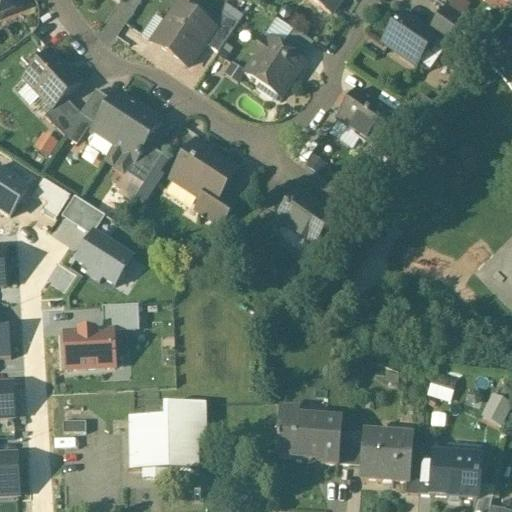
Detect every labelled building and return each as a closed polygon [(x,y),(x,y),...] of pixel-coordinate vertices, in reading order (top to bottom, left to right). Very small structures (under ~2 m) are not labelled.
[(19,0),(8,0),(0,3),(0,11),(2,17),(23,9),(19,0)] [(303,0),(327,17),(338,0),(303,0)] [(212,30),(179,7),(155,42),(145,35),(143,39),(187,69),(203,46),(213,31),(212,30)] [(470,27),(446,10),(429,35),(435,39),(435,40),(453,53),(470,27)] [(238,26),(222,15),(212,30),(213,31),(203,46),(218,56),(238,26)] [(429,35),(403,17),(383,46),(416,69),(416,68),(430,47),(435,40),(435,39),(429,35)] [(491,18),(479,18),(479,33),(491,33),(491,18)] [(310,43),(289,29),(276,49),(297,63),(310,43)] [(276,49),(262,39),(249,58),(253,61),(242,78),(277,102),(301,66),(276,49)] [(430,47),(416,68),(424,74),(430,73),(442,55),(430,47)] [(511,50),(491,71),(511,92),(511,50)] [(81,85),(51,53),(22,80),(52,112),(65,100),(81,85)] [(388,113),(357,92),(336,123),(367,144),(388,113)] [(112,104),(96,93),(80,117),(90,124),(96,128),(112,104)] [(96,128),(92,135),(93,136),(113,149),(139,110),(118,96),(112,104),(96,128)] [(80,117),(65,100),(52,112),(44,119),(55,130),(65,140),(65,139),(80,117)] [(106,159),(104,162),(106,164),(106,163),(125,175),(133,163),(135,164),(146,147),(151,138),(152,139),(161,124),(139,110),(113,149),(106,159)] [(80,117),(65,139),(76,146),(90,124),(80,117)] [(113,149),(93,136),(88,143),(89,148),(106,159),(113,149)] [(237,174),(195,146),(171,183),(202,203),(213,210),(222,197),(237,174)] [(146,147),(135,164),(133,163),(125,175),(143,187),(162,158),(146,147)] [(0,214),(10,221),(29,192),(0,172),(0,214)] [(55,222),(69,199),(43,183),(33,199),(46,207),(42,214),(55,222)] [(333,219),(297,194),(276,224),(312,248),(313,249),(329,226),(333,219)] [(222,197),(213,210),(202,203),(195,214),(220,230),(236,206),(222,197)] [(61,220),(91,239),(93,236),(103,219),(74,200),(61,220)] [(329,226),(313,249),(312,248),(307,254),(327,268),(347,238),(329,226)] [(132,261),(93,236),(91,239),(74,265),(88,274),(86,278),(98,286),(101,281),(114,289),(132,261)] [(102,310),(103,336),(112,335),(139,334),(138,308),(102,310)] [(0,359),(9,359),(8,333),(0,333),(0,359)] [(66,374),(114,371),(112,335),(103,336),(94,336),(94,335),(80,336),(80,337),(64,338),(66,374)] [(0,422),(14,421),(12,388),(0,389),(0,422)] [(205,406),(163,407),(163,420),(129,420),(129,472),(143,472),(144,472),(144,469),(164,469),(164,472),(166,472),(198,471),(197,448),(205,448),(205,406)] [(339,423),(298,419),(298,413),(279,411),(276,441),(278,441),(277,459),(289,460),(290,458),(318,460),(317,466),(335,468),(335,465),(337,443),(339,423)] [(85,423),(63,424),(63,436),(85,435),(85,423)] [(411,440),(363,436),(361,467),(360,482),(407,486),(408,486),(409,468),(411,440)] [(351,444),(337,443),(335,465),(349,466),(351,444)] [(362,445),(351,444),(349,466),(361,467),(362,445)] [(0,499),(18,499),(15,458),(0,459),(0,499)] [(481,463),(433,459),(432,471),(430,499),(430,500),(476,503),(477,503),(478,497),(481,463)] [(420,470),(409,468),(408,486),(407,486),(406,496),(418,498),(420,470)] [(164,469),(144,469),(144,472),(143,472),(143,480),(166,480),(166,472),(164,472),(164,469)] [(432,471),(420,470),(418,498),(430,499),(432,471)] [(478,497),(477,503),(476,503),(473,511),(488,511),(490,509),(492,500),(478,497)]
